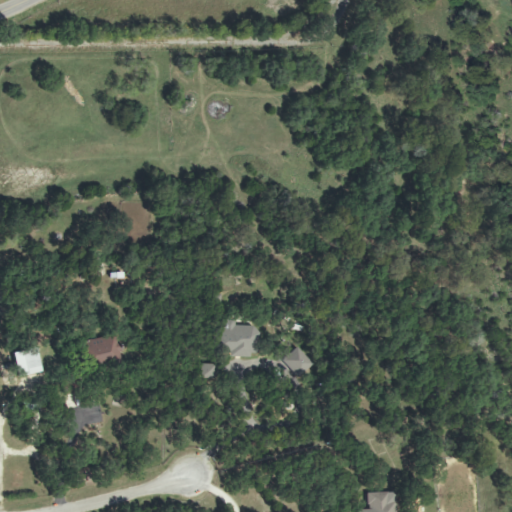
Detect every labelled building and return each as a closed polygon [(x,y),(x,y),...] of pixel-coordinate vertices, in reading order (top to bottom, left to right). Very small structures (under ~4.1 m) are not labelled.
[(254,356),(254,326),(231,327),(231,320),(220,320),(220,333),(218,333),(218,357),(254,356)] [(80,345),(87,367),(120,357),(112,334),(80,345)] [(295,378),(310,365),(295,348),(280,362),(295,378)] [(11,354),(17,378),(40,373),(35,349),(11,354)] [(198,378),(213,378),(212,365),(198,365),(198,378)] [(365,494),(365,510),(354,511),(393,511),(393,493),(365,494)]
